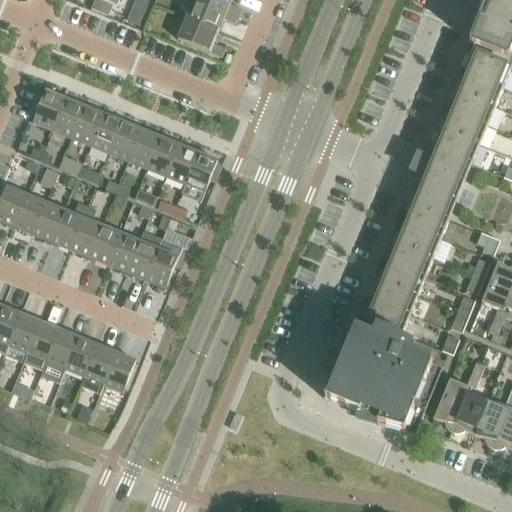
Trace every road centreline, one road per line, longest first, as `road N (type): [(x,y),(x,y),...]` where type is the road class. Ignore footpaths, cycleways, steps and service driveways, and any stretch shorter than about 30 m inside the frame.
road 1 (residential): [(375,158),(284,405),(300,423),(511,508)]
road 2 (secondary): [(285,122),(189,359),(113,511)]
road 3 (secondary): [(156,511),(310,132)]
road 4 (residential): [(34,24),(229,102)]
road 5 (residential): [(443,0),(375,158)]
road 6 (residential): [(153,329),(0,266)]
road 7 (secondary): [(310,132),(365,0)]
road 8 (secondary): [(335,0),(285,122)]
